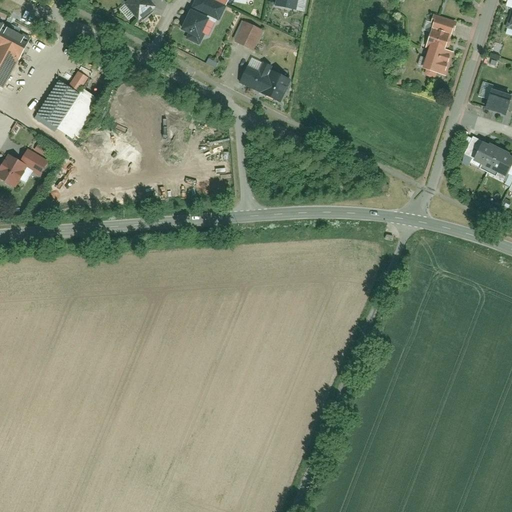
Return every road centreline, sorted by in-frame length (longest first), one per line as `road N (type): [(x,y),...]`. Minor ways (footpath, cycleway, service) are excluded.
road 1 (tertiary): [(0,237),(248,218)]
road 2 (tertiary): [(248,218),(353,214),(410,222)]
road 3 (residential): [(490,0),(455,116)]
